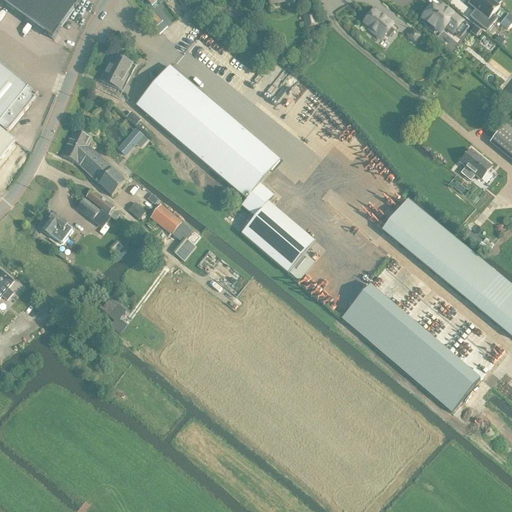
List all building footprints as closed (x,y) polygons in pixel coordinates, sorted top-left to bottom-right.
[(0,0),(0,1),(53,39),(81,0),(0,0)] [(498,0),(471,0),(468,4),(478,12),(473,19),(487,31),(497,19),(493,16),(500,7),(498,6),(501,2),(498,0)] [(236,25),(244,33),(248,37),(252,34),(249,28),(248,29),(239,22),(241,20),(235,14),(240,10),(229,2),(224,8),(216,1),(211,9),(222,15),(236,25)] [(456,32),(463,22),(446,8),(441,13),(432,6),(431,8),(429,7),(422,15),(424,16),(422,19),(427,24),(424,27),(431,33),(434,29),(441,35),(448,25),(456,32)] [(375,11),(364,24),(382,39),(387,33),(391,37),(397,30),(393,27),(393,26),(391,24),(392,23),(387,19),(386,20),(375,11)] [(154,29),(160,36),(169,28),(164,22),(161,24),(152,13),(145,19),(154,29)] [(306,28),(317,27),(315,15),(304,16),(306,28)] [(511,24),(505,19),(500,24),(508,30),(511,24)] [(499,35),(495,41),(501,46),(505,40),(499,35)] [(136,67),(115,57),(108,72),(106,71),(101,82),(123,92),(136,67)] [(0,122),(28,89),(0,66),(0,122)] [(242,207),(254,217),(268,201),(270,202),(274,197),(261,185),(280,162),(170,68),(137,107),(247,201),(242,207)] [(28,89),(0,122),(0,128),(7,134),(38,97),(28,89)] [(491,142),(489,144),(511,162),(511,130),(505,125),(501,129),(491,142)] [(0,130),(0,161),(15,143),(0,130)] [(147,140),(135,130),(117,151),(126,158),(137,145),(140,148),(147,140)] [(84,156),(119,190),(125,183),(89,147),(92,140),(74,131),(68,144),(86,152),(84,156)] [(80,165),(112,198),(119,190),(84,156),(86,152),(68,144),(62,156),(80,165)] [(471,150),(459,164),(465,169),(461,174),(470,182),(475,176),(481,182),(492,168),(471,150)] [(86,198),(109,216),(116,221),(120,216),(113,211),(115,208),(92,191),(86,198)] [(77,210),(93,222),(99,227),(107,218),(84,200),(77,210)] [(268,204),(270,202),(268,201),(254,217),(255,219),(242,235),(288,274),(315,243),(268,204)] [(511,287),(408,202),(382,232),(511,339),(511,287)] [(139,221),(141,218),(141,220),(141,221),(141,222),(142,223),(143,224),(144,224),(145,225),(146,225),(148,224),(149,222),(150,221),(150,220),(149,219),(149,218),(148,217),(146,216),(145,216),(143,216),(143,217),(146,213),(136,203),(128,212),(139,221)] [(181,243),(192,230),(161,206),(150,219),(181,243)] [(49,222),(42,231),(50,238),(61,245),(63,245),(72,233),(73,231),(72,229),(68,226),(68,225),(54,215),(50,215),(48,218),(48,219),(48,222),(49,222)] [(173,254),(185,263),(197,249),(194,246),(199,242),(202,238),(198,235),(191,243),(189,241),(188,242),(185,239),(173,254)] [(169,262),(154,249),(148,255),(163,268),(169,262)] [(1,271),(0,272),(0,300),(2,298),(8,302),(14,294),(9,290),(14,283),(1,271)] [(371,288),(343,321),(453,415),(481,382),(371,288)]
